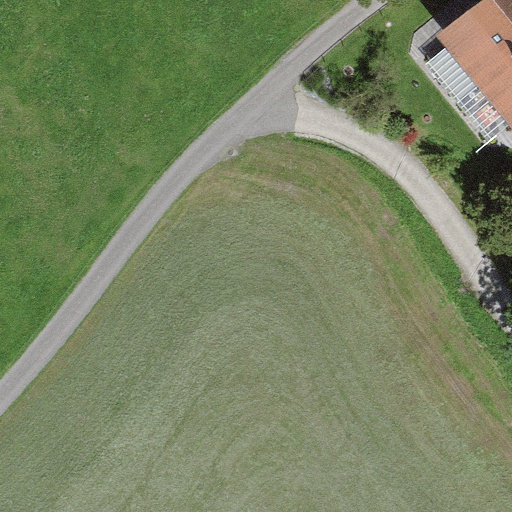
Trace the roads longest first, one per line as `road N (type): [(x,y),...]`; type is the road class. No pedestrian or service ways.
road 1 (track): [(0,399),(146,219),(377,0)]
road 2 (track): [(511,314),(390,158),(269,95)]
